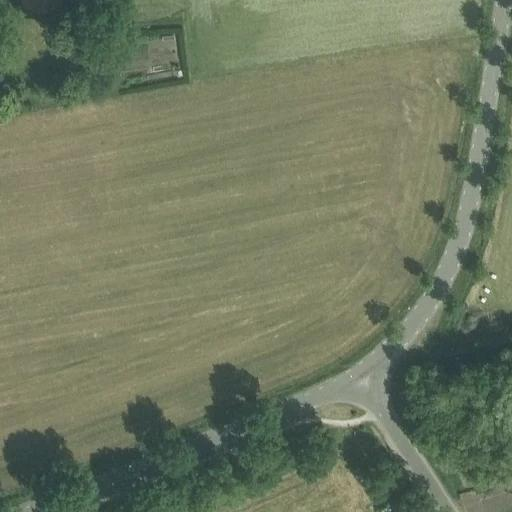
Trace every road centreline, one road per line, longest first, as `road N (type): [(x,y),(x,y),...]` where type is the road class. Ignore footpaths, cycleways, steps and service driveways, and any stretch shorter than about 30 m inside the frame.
road 1 (tertiary): [(359,378),(432,295),(458,235),(503,0)]
road 2 (tertiary): [(35,511),(359,378)]
road 3 (unclassified): [(447,511),(359,378)]
